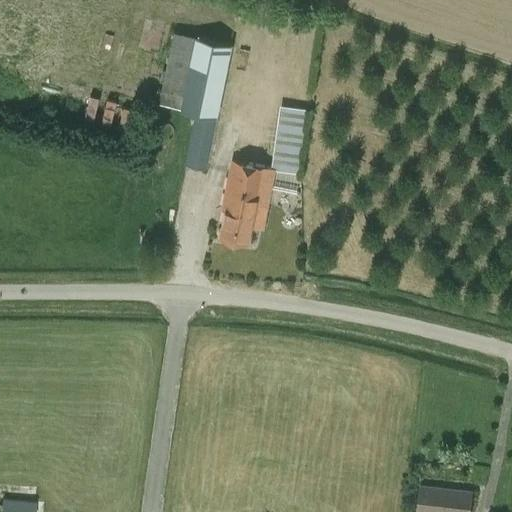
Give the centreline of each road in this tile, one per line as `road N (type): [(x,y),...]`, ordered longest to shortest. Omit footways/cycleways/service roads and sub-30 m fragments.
road 1 (residential): [(511,356),(311,313),(200,300),(0,294)]
road 2 (unknown): [(164,299),(134,511)]
